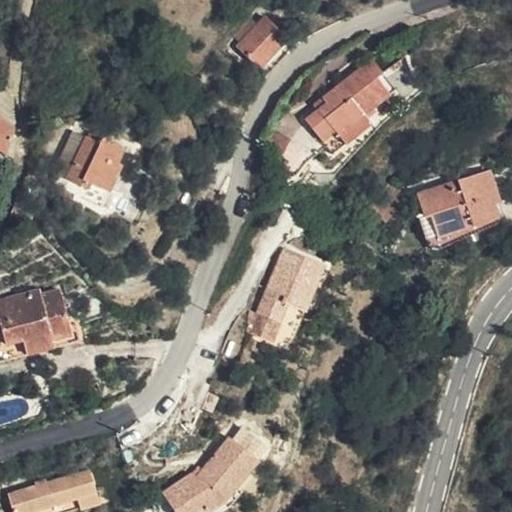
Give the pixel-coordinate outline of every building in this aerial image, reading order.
[(249,73),(277,44),(256,20),(227,49),(249,73)] [(298,126),(313,147),(326,136),(329,140),(354,120),(379,99),(365,81),(370,76),(360,64),(313,104),(317,110),(309,116),(298,126)] [(365,81),(379,99),(384,95),(370,76),(365,81)] [(305,110),(309,116),(317,110),(313,104),(305,110)] [(361,130),(356,121),(354,120),(329,140),(326,136),(313,147),(324,160),(337,149),(361,130)] [(253,160),(270,172),(284,148),(267,136),(253,160)] [(63,180),(76,186),(79,179),(87,182),(105,191),(115,165),(110,163),(116,150),(97,139),(94,145),(79,138),(63,180)] [(484,174),(414,198),(421,221),(427,219),(434,238),(493,219),(489,207),(495,204),(484,174)] [(79,179),(76,186),(84,189),(87,182),(79,179)] [(289,253),(262,319),(285,329),(294,309),(311,316),(330,270),(289,253)] [(37,299),(35,293),(0,305),(0,328),(6,348),(0,350),(0,367),(71,342),(54,293),(37,299)] [(285,329),(262,319),(255,338),(277,348),(285,329)] [(191,473),(162,490),(175,511),(192,511),(206,504),(209,510),(225,500),(236,490),(260,466),(234,441),(197,478),(191,473)] [(3,494),(7,511),(22,511),(71,498),(73,507),(92,502),(84,470),(3,494)] [(71,498),(22,511),(56,511),(73,507),(71,498)]
